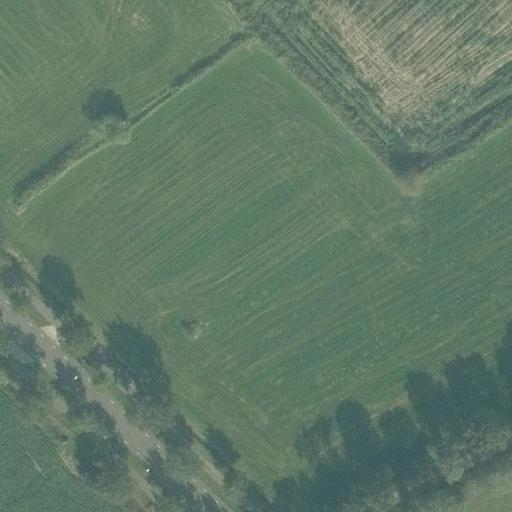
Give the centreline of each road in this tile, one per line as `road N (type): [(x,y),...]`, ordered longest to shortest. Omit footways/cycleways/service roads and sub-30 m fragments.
road 1 (secondary): [(206,511),(0,312)]
road 2 (track): [(511,443),(373,511)]
